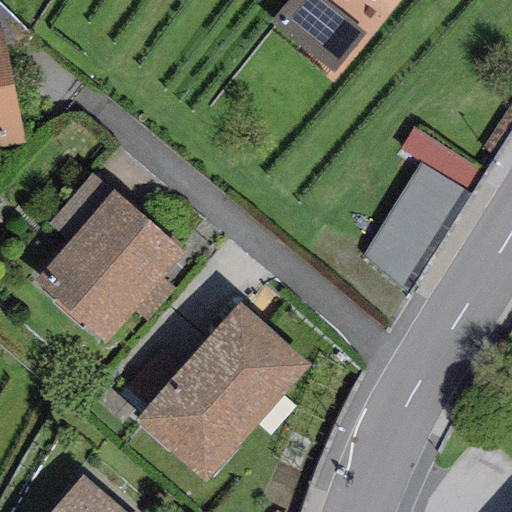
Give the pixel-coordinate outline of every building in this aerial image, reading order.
[(364,34),(319,0),(290,0),(270,27),(332,75),(364,34)] [(32,39),(0,7),(0,32),(3,32),(8,62),(32,39)] [(0,32),(0,151),(24,147),(8,62),(3,32),(0,32)] [(416,164),(372,268),(420,288),(464,185),(416,164)] [(48,227),(69,245),(112,197),(90,178),(48,227)] [(69,245),(33,287),(105,350),(137,314),(147,323),(174,292),(163,282),(183,259),(112,197),(69,245)] [(309,367),(239,307),(134,427),(204,488),(309,367)] [(115,511),(81,483),(56,511),(115,511)]
